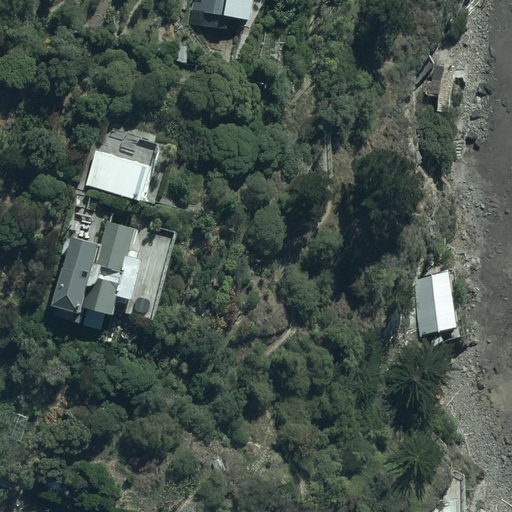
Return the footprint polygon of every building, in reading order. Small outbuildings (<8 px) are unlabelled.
[(246,27),(251,0),(184,0),(181,14),(246,27)] [(424,108),(445,111),(451,71),(429,68),(424,108)] [(106,222),(159,236),(171,190),(118,176),(106,222)] [(97,244),(67,338),(124,356),(153,261),(97,244)] [(420,332),(450,331),(448,277),(419,278),(420,332)] [(0,438),(18,447),(30,421),(9,410),(0,429),(0,438)] [(430,511),(456,511),(455,495),(429,497),(430,511)]
